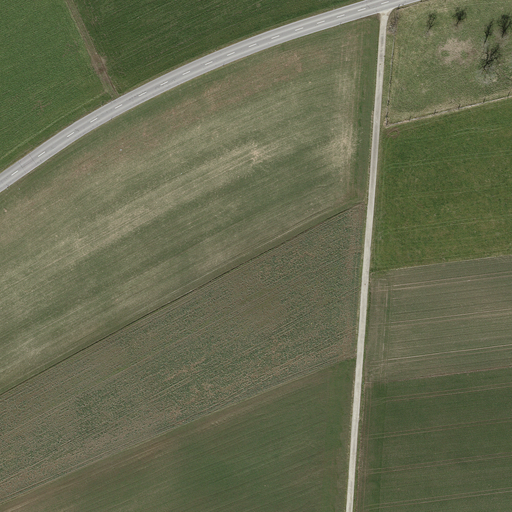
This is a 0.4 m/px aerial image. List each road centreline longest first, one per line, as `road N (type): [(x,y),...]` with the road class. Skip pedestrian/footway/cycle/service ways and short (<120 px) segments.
road 1 (track): [(390,2),(355,511)]
road 2 (tertiary): [(0,186),(102,115),(229,53),(397,0)]
